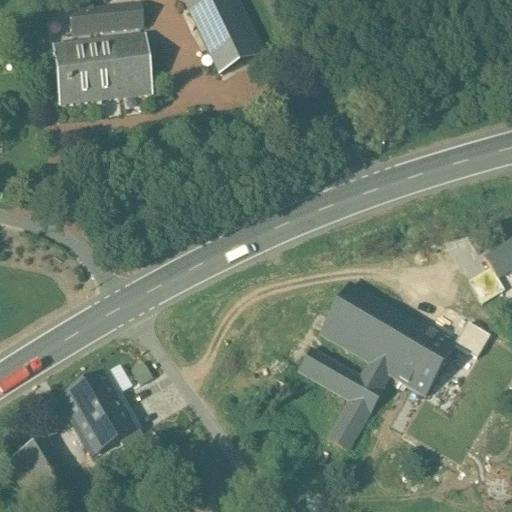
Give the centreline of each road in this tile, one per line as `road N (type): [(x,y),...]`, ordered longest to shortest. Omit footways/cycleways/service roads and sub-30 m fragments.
road 1 (secondary): [(372,191),(248,240),(125,302)]
road 2 (unclassified): [(125,302),(273,511)]
road 3 (residential): [(372,191),(277,0)]
road 4 (unclassified): [(0,217),(76,239),(125,302)]
road 5 (secondary): [(125,302),(0,381)]
road 6 (secondary): [(511,148),(372,191)]
